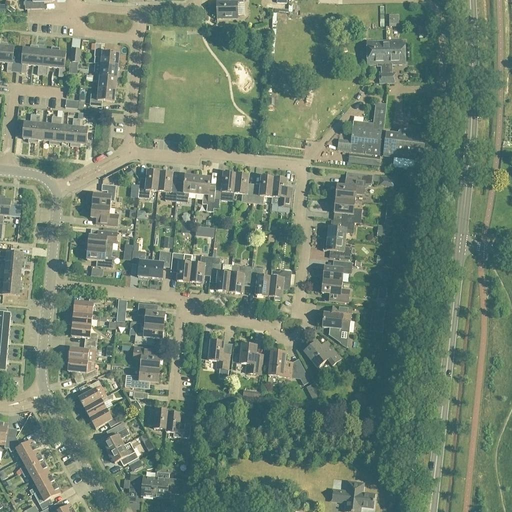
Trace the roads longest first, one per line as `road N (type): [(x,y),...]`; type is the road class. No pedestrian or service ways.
road 1 (residential): [(200,318),(274,325),(273,338),(291,340),(308,326),(310,311),(297,310),(306,232),(301,167),(195,152),(195,160),(126,153)]
road 2 (secondary): [(429,511),(459,244)]
road 3 (secondary): [(459,244),(472,75),(469,0)]
road 4 (residential): [(182,297),(49,284)]
road 5 (tertiary): [(46,394),(109,511)]
